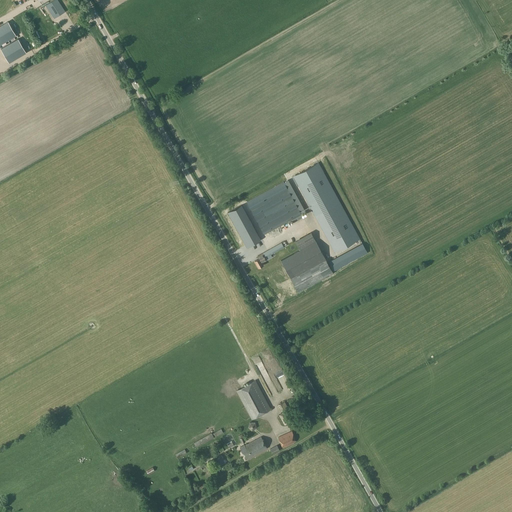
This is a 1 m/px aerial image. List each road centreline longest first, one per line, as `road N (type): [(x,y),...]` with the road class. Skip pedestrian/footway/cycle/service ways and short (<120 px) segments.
road 1 (unclassified): [(381,511),(86,0)]
road 2 (track): [(182,511),(331,424)]
